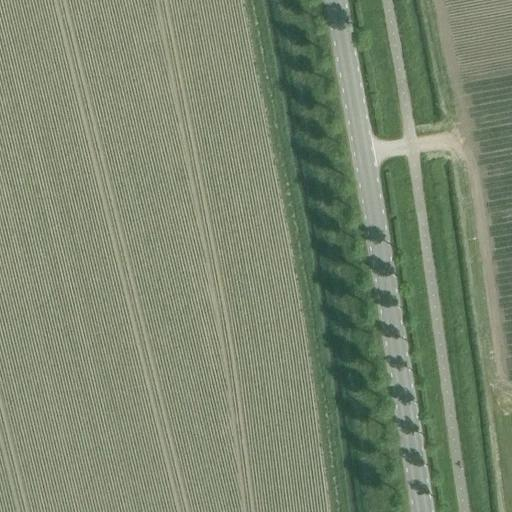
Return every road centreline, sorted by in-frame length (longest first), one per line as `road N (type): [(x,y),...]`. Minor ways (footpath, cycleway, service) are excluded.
road 1 (track): [(247,0),(313,345),(334,511)]
road 2 (track): [(296,0),(382,511)]
road 3 (tertiary): [(420,511),(335,0)]
